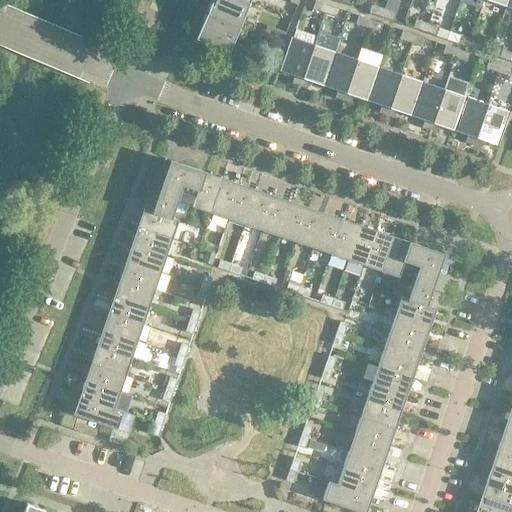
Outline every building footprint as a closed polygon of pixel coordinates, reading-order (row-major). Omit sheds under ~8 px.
[(250,2),(244,0),(208,0),(210,3),(206,14),(239,28),(250,2)] [(326,5),(314,1),(311,9),(323,14),(326,5)] [(338,9),(326,5),(323,14),(335,18),(338,9)] [(371,5),(368,13),(380,17),(383,9),(371,5)] [(395,13),(383,9),(380,17),(392,21),(395,13)] [(239,28),(206,14),(201,24),(198,25),(196,27),(195,30),(195,33),(196,36),(195,40),(228,54),(239,28)] [(369,20),(357,16),(354,24),(366,28),(369,20)] [(381,24),(369,20),(366,28),(378,32),(381,24)] [(414,20),(412,28),(424,32),(426,24),(414,20)] [(438,28),(426,24),(424,32),(436,36),(438,28)] [(294,29),(292,38),(290,37),(278,71),(293,76),(290,83),(298,86),(312,45),(310,44),(313,36),(294,29)] [(277,30),(272,41),(280,45),(285,33),(277,30)] [(413,35),(401,31),(398,39),(410,43),(413,35)] [(425,39),(413,35),(410,43),(422,47),(425,39)] [(458,35),(455,43),(467,47),(470,39),(458,35)] [(482,43),(470,39),(467,47),(479,51),(482,43)] [(280,45),(272,41),(267,53),(275,56),(280,45)] [(334,52),(312,45),(298,86),(306,89),(309,82),(322,86),(334,52)] [(456,50),(444,46),(441,54),(453,58),(456,50)] [(511,53),(501,49),(498,58),(510,62),(511,55),(511,53)] [(468,54),(456,50),(453,58),(465,62),(468,54)] [(355,60),(334,52),(322,86),(336,91),(333,98),(341,101),(355,60)] [(377,67),(355,60),(341,101),(349,103),(352,96),(366,101),(377,67)] [(499,65),(487,60),(484,69),(496,73),(499,65)] [(511,69),(499,65),(496,73),(508,77),(511,69)] [(399,75),(377,67),(366,101),(380,106),(377,113),(385,116),(399,75)] [(421,82),(399,75),(385,116),(393,118),(396,111),(409,116),(421,82)] [(447,76),(442,89),(428,130),(436,133),(439,126),(452,131),(464,97),(469,83),(447,76)] [(442,89),(421,82),(409,116),(423,121),(420,128),(428,130),(442,89)] [(486,104),(464,97),(452,131),(466,135),(464,142),(472,145),(486,104)] [(508,112),(486,104),(472,145),(479,148),(482,141),(497,146),(508,112)] [(169,161),(166,171),(163,180),(181,187),(196,192),(203,173),(169,161)] [(221,179),(203,173),(196,192),(191,207),(209,214),(221,179)] [(238,185),(221,179),(209,214),(226,219),(238,185)] [(181,187),(163,180),(152,212),(171,219),(181,187)] [(255,190),(238,185),(226,219),(243,225),(255,190)] [(272,196),(255,190),(243,225),(260,231),(272,196)] [(289,202),(272,196),(260,231),(277,237),(289,202)] [(306,208),(289,202),(277,237),(294,243),(306,208)] [(323,214),(306,208),(294,243),(311,248),(323,214)] [(177,221),(171,219),(152,212),(143,209),(136,227),(171,239),(177,221)] [(340,220),(323,214),(311,248),(328,254),(340,220)] [(357,225),(340,220),(328,254),(345,260),(357,225)] [(374,231),(357,225),(345,260),(362,266),(374,231)] [(171,239),(136,227),(131,244),(165,256),(171,239)] [(391,237),(374,231),(362,266),(379,272),(391,237)] [(410,243),(391,237),(379,272),(398,278),(403,262),(410,243)] [(443,255),(410,243),(403,262),(418,267),(437,274),(443,255)] [(165,256),(131,244),(125,261),(160,273),(165,256)] [(205,252),(202,261),(211,264),(214,255),(205,252)] [(219,260),(216,268),(227,272),(230,264),(219,260)] [(160,273),(125,261),(119,278),(154,290),(160,273)] [(241,268),(230,264),(227,272),(239,276),(241,268)] [(437,274),(418,267),(407,299),(426,306),(437,274)] [(253,272),(250,280),(261,283),(264,276),(253,272)] [(203,276),(199,287),(207,289),(211,278),(203,276)] [(275,280),(264,276),(261,283),(273,287),(275,280)] [(154,290),(119,278),(113,295),(148,307),(154,290)] [(287,284),(284,291),(295,295),(298,287),(287,284)] [(207,289),(199,287),(196,298),(203,301),(207,289)] [(309,291),(298,287),(295,295),(307,299),(309,291)] [(148,307),(113,295),(107,312),(142,324),(148,307)] [(321,295),(318,303),(330,307),(332,299),(321,295)] [(400,297),(394,315),(429,327),(435,309),(426,306),(407,299),(400,297)] [(343,303),(332,299),(330,307),(341,310),(343,303)] [(192,310),(188,321),(195,323),(199,312),(192,310)] [(142,324),(107,312),(102,329),(136,341),(142,324)] [(429,327),(394,315),(388,332),(423,344),(429,327)] [(195,323),(188,321),(184,332),(192,335),(195,323)] [(346,324),(339,322),(335,333),(342,336),(346,324)] [(136,341),(102,329),(96,346),(130,358),(136,341)] [(423,344),(388,332),(382,349),(417,361),(423,344)] [(342,336),(335,333),(331,344),(339,347),(342,336)] [(180,344),(176,355),(184,357),(188,346),(180,344)] [(130,358),(96,346),(90,363),(125,375),(130,358)] [(417,361),(382,349),(376,366),(411,378),(417,361)] [(184,357),(176,355),(172,366),(180,369),(184,357)] [(335,359),(327,356),(323,367),(331,370),(335,359)] [(125,375),(90,363),(84,380),(119,392),(125,375)] [(411,378),(376,366),(371,383),(405,395),(411,378)] [(331,370),(323,367),(319,378),(327,381),(331,370)] [(168,378),(165,389),(172,392),(176,380),(168,378)] [(119,392),(84,380),(78,397),(113,409),(119,392)] [(405,395),(371,383),(365,400),(400,412),(405,395)] [(172,392),(165,389),(161,400),(168,403),(172,392)] [(323,393),(315,390),(312,401),(319,404),(323,393)] [(113,409),(78,397),(72,415),(116,430),(122,412),(113,409)] [(400,412),(365,400),(359,417),(394,429),(400,412)] [(319,404),(312,401),(308,412),(315,415),(319,404)] [(511,412),(509,411),(503,428),(511,431),(511,412)] [(157,412),(153,423),(161,426),(164,414),(157,412)] [(394,429),(359,417),(353,434),(388,446),(394,429)] [(161,426),(153,423),(149,434),(157,437),(161,426)] [(311,427),(304,424),(300,435),(307,438),(311,427)] [(511,431),(503,428),(497,445),(511,450),(511,431)] [(388,446),(353,434),(347,451),(382,463),(388,446)] [(307,438),(300,435),(296,446),(304,449),(307,438)] [(310,441),(307,449),(321,453),(324,444),(310,439),(310,441)] [(511,450),(497,445),(491,462),(511,469),(511,450)] [(382,463),(347,451),(341,468),(376,480),(382,463)] [(300,459),(293,457),(289,468),(296,470),(300,459)] [(511,469),(491,462),(486,480),(511,488),(511,469)] [(296,470),(289,468),(284,480),(292,483),(296,470)] [(341,468),(336,485),(371,497),(376,480),(341,468)] [(511,488),(486,480),(480,497),(511,507),(511,488)] [(355,511),(365,511),(368,506),(371,497),(336,485),(327,482),(321,500),(355,511)] [(511,511),(511,507),(480,497),(474,511),(511,511)]
